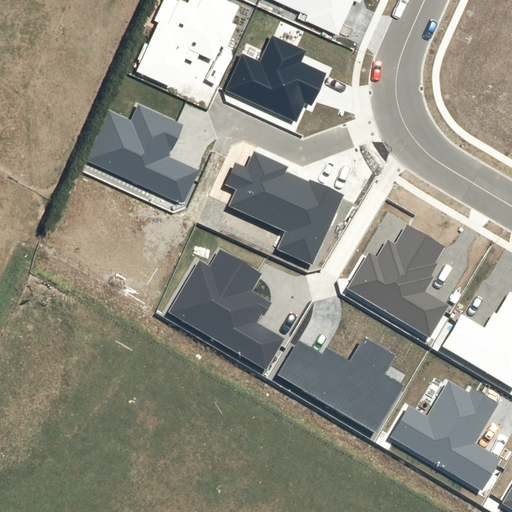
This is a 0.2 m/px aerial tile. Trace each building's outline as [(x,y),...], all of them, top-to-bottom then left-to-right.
[(159,19),(133,72),(169,89),(188,50),(212,61),(220,45),(224,47),(235,25),(232,23),(239,7),(225,0),(200,0),(197,7),(182,0),(178,0),(168,23),(159,19)] [(275,0),(308,15),(305,21),(338,36),(354,1),(360,4),(362,0),(275,0)] [(243,54),(226,90),(297,121),(305,103),(312,106),(327,73),(302,62),(307,51),(273,35),(261,62),(243,54)] [(107,110),(84,161),(183,206),(199,171),(169,157),(184,124),(139,104),(132,121),(107,110)] [(236,189),(228,206),(285,231),(277,249),(312,265),(344,195),(310,179),(309,182),(286,171),(288,166),(254,151),(247,168),(235,163),(225,185),(236,189)] [(368,250),(345,289),(430,338),(449,305),(426,291),(434,277),(431,276),(438,265),(436,262),(445,246),(406,224),(395,242),(387,237),(377,255),(368,250)] [(200,260),(169,313),(266,369),(284,339),(257,323),(262,315),(264,317),(272,302),(252,291),(263,273),(220,248),(210,265),(200,260)] [(462,314),(442,347),(511,388),(511,292),(510,292),(497,314),(494,312),(485,328),(462,314)] [(299,340),(278,373),(375,432),(404,385),(387,374),(398,355),(364,335),(349,360),(328,347),(323,355),(299,340)] [(409,405),(390,437),(483,491),(502,459),(476,443),(499,404),(472,388),(470,392),(449,380),(428,416),(409,405)] [(511,487),(502,504),(511,509),(511,487)]
